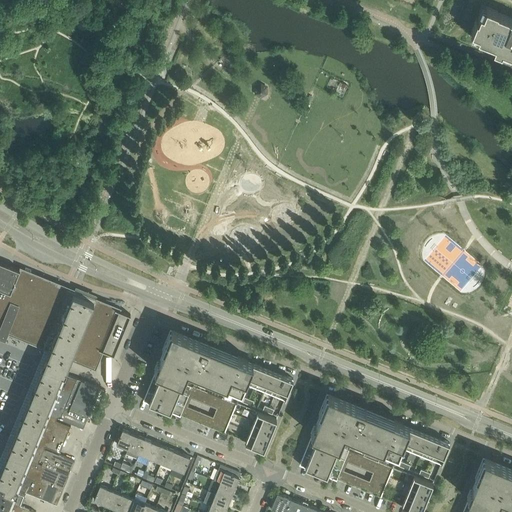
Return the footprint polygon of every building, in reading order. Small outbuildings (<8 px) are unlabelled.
[(477,19),(472,32),(479,35),(478,37),(495,44),(493,48),(501,52),(502,49),(511,53),(511,56),(511,24),(510,23),(511,18),(498,12),(486,7),(483,14),(480,13),(478,19),(477,19)] [(256,87),(257,93),(261,96),(266,93),(266,87),(261,85),(256,87)] [(115,352),(131,315),(120,311),(122,308),(21,266),(20,269),(0,260),(0,329),(95,370),(105,347),(115,352)] [(0,511),(19,511),(22,506),(21,505),(26,492),(48,501),(57,504),(62,489),(74,460),(44,448),(45,446),(60,452),(71,425),(59,421),(56,419),(61,405),(66,407),(78,378),(67,374),(65,373),(67,369),(67,368),(69,364),(82,330),(94,302),(73,293),(61,322),(48,355),(46,360),(40,374),(36,384),(29,402),(24,413),(17,431),(13,441),(5,460),(1,470),(0,472),(0,511)] [(155,369),(183,381),(188,368),(242,390),(246,380),(245,380),(253,362),(238,356),(237,358),(199,343),(200,340),(172,329),(155,369)] [(245,380),(246,380),(255,384),(263,366),(253,362),(245,380)] [(255,384),(265,389),(273,370),(263,366),(255,384)] [(151,379),(179,391),(183,381),(155,369),(151,379)] [(265,389),(275,393),(283,374),(273,370),(265,389)] [(275,393),(286,397),(293,378),(283,374),(275,393)] [(78,378),(66,407),(69,409),(88,416),(99,387),(100,387),(78,378)] [(151,379),(147,389),(175,401),(179,391),(151,379)] [(143,400),(171,411),(175,401),(147,389),(143,400)] [(312,433),(330,441),(339,445),(345,432),(398,454),(402,444),(409,426),(394,420),(393,422),(355,407),(356,404),(328,393),(312,433)] [(236,403),(231,401),(228,408),(234,410),(236,403)] [(234,410),(228,408),(225,415),(231,417),(234,410)] [(254,421),(272,429),(277,419),(258,411),(254,421)] [(254,421),(250,431),(268,439),(272,429),(254,421)] [(227,425),(222,423),(219,429),(225,432),(227,425)] [(402,444),(411,448),(419,430),(409,426),(402,444)] [(116,443),(128,448),(134,433),(122,428),(116,443)] [(411,448),(421,452),(429,434),(419,430),(411,448)] [(245,442),(264,449),(268,439),(250,431),(245,442)] [(145,437),(134,433),(128,448),(139,452),(145,437)] [(308,443),(335,455),(339,445),(330,441),(312,433),(308,443)] [(421,452),(431,457),(439,438),(429,434),(421,452)] [(156,442),(145,437),(139,452),(150,457),(156,442)] [(442,461),(449,442),(439,438),(431,457),(442,461)] [(150,457),(161,461),(167,447),(156,442),(150,457)] [(303,453),(331,465),(335,455),(308,443),(303,453)] [(178,451),(167,447),(161,461),(172,466),(178,451)] [(190,456),(178,451),(172,466),(184,471),(190,456)] [(299,464),(327,475),(331,465),(303,453),(299,464)] [(468,497),(486,505),(496,509),(501,496),(511,500),(511,471),(511,469),(511,467),(485,457),(468,497)] [(393,467),(387,465),(385,472),(390,474),(393,467)] [(114,467),(113,470),(124,475),(126,472),(114,467)] [(225,470),(220,482),(235,487),(239,476),(225,470)] [(390,474),(385,472),(382,479),(387,481),(390,474)] [(410,485),(429,493),(433,483),(414,475),(410,485)] [(215,493),(230,499),(235,487),(220,482),(215,493)] [(94,499),(106,503),(111,489),(100,484),(94,499)] [(410,485),(406,495),(425,503),(429,493),(410,485)] [(384,489),(379,487),(376,493),(381,496),(384,489)] [(122,493),(111,489),(106,503),(117,508),(122,493)] [(284,511),(285,511),(291,498),(277,492),(271,507),(284,511)] [(127,511),(133,498),(122,493),(117,508),(126,511),(127,511)] [(209,501),(211,494),(204,493),(203,499),(209,501)] [(226,510),(230,499),(215,493),(211,504),(226,510)] [(402,506),(416,511),(421,511),(425,503),(406,495),(402,506)] [(468,497),(464,507),(475,511),(494,511),(496,509),(486,505),(468,497)] [(127,511),(140,511),(145,502),(133,498),(127,511)] [(304,511),(307,504),(291,498),(285,511),(298,511),(299,511),(301,511),(304,511)] [(153,511),(156,507),(145,502),(140,511),(153,511)]
